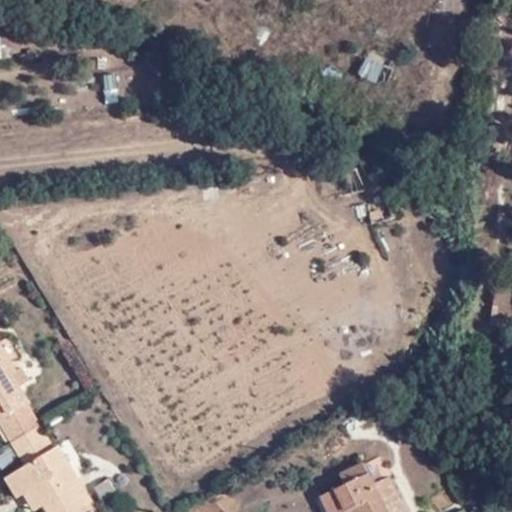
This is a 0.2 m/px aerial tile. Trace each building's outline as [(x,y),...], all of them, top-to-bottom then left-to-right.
[(365,197),(370,223),(393,217),(388,193),(365,197)] [(496,313),(511,315),(511,288),(500,286),(500,284),(493,284),(492,290),(498,293),(496,313)] [(0,418),(3,416),(16,440),(37,426),(23,404),(26,402),(10,375),(1,361),(6,357),(0,346),(0,418)] [(1,361),(10,375),(15,372),(6,357),(1,361)] [(343,423),(350,434),(361,428),(354,416),(343,423)] [(36,489),(44,504),(49,511),(88,511),(94,509),(62,458),(58,460),(52,450),(37,426),(16,440),(30,464),(14,474),(27,493),(36,489)] [(58,460),(62,458),(55,446),(52,450),(58,460)] [(340,511),(344,510),(344,511),(403,511),(393,491),(379,498),(362,462),(338,473),(344,486),(321,497),(328,511),(340,511)] [(21,497),(27,493),(14,474),(8,478),(21,497)] [(96,487),(104,500),(117,493),(108,479),(96,487)] [(37,511),(44,504),(36,489),(27,493),(37,511)]
